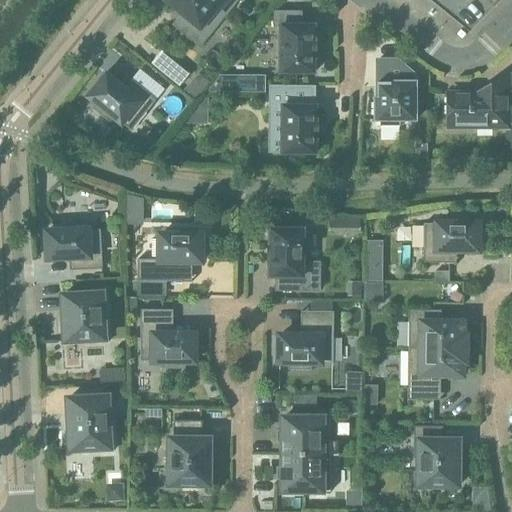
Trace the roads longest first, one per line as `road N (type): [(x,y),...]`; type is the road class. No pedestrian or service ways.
road 1 (tertiary): [(0,204),(21,511)]
road 2 (residential): [(244,399),(258,372),(256,318),(245,301),(227,303),(218,316),(221,376),(230,392)]
road 3 (tertiary): [(116,0),(9,130),(0,152)]
road 4 (residential): [(372,0),(452,61),(490,45),(511,23)]
road 5 (residential): [(500,420),(490,384),(491,292),(511,289)]
